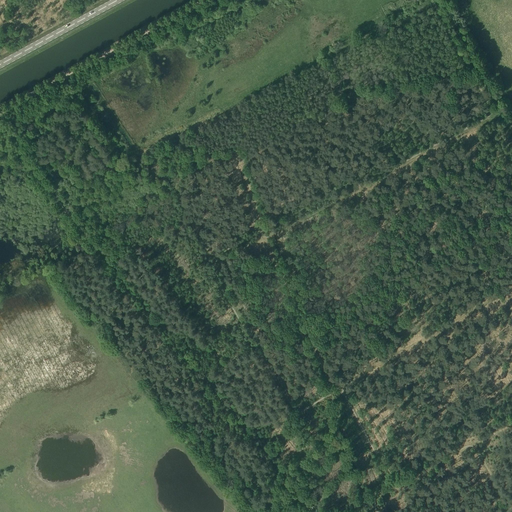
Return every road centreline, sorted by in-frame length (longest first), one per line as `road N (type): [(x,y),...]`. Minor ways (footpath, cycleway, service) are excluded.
road 1 (track): [(0,111),(201,0)]
road 2 (track): [(294,408),(256,437),(317,511)]
road 3 (secondary): [(0,65),(117,0)]
road 4 (track): [(504,113),(442,0)]
